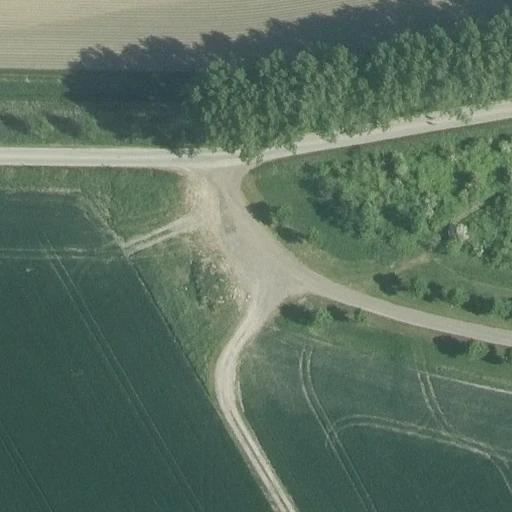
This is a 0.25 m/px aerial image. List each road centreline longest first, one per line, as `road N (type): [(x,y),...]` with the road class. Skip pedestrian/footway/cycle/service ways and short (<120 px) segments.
road 1 (unclassified): [(220,156),(511,107)]
road 2 (track): [(283,511),(228,416),(219,378),(232,344),(292,269)]
road 3 (unclassified): [(292,269),(355,303),(511,340)]
road 4 (unclassified): [(220,156),(0,158)]
road 5 (unclassified): [(292,269),(239,205),(220,156)]
